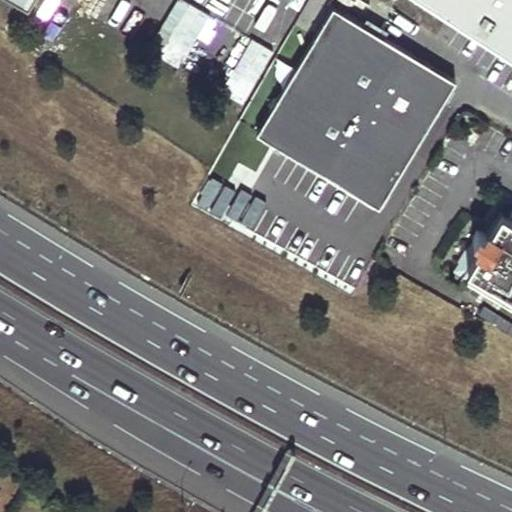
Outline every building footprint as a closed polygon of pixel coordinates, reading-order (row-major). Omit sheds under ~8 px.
[(511,0),(420,0),(511,58),(511,0)] [(191,1),(162,51),(181,62),(210,11),(191,1)] [(326,4),(252,132),(360,194),(385,187),(450,75),(326,4)] [(253,35),(223,92),(244,102),(274,46),(253,35)] [(385,187),(360,194),(376,203),(385,187)] [(477,228),(452,270),(468,279),(467,281),(511,307),(511,207),(508,214),(500,210),(486,233),(477,228)]
